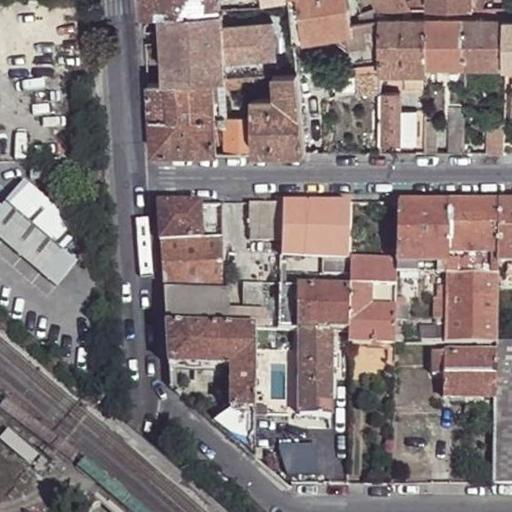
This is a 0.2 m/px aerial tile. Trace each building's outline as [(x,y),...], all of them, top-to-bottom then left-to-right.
[(11,0),(17,85),(47,83),(44,42),(66,41),(64,8),(43,10),(43,2),(22,2),(21,0),(11,0)] [(141,0),(143,16),(163,14),(221,10),(220,0),(141,0)] [(287,0),(288,4),(293,45),(353,35),(351,24),(345,0),(287,0)] [(381,9),(411,9),(406,0),(376,0),(380,9),(381,9)] [(429,0),(430,9),(465,9),(471,9),(470,0),(429,0)] [(511,0),(470,0),(471,9),(493,9),(504,9),(511,8),(511,0)] [(226,9),(221,10),(163,14),(168,82),(211,79),(219,79),(223,78),(231,78),(226,9)] [(425,69),(425,21),(381,22),(381,31),(380,74),(425,74),(425,69)] [(465,21),(425,21),(425,69),(464,69),(465,21)] [(504,21),(465,21),(464,69),(503,69),(504,21)] [(511,21),(504,21),(503,69),(511,68),(511,21)] [(381,31),(381,22),(358,23),(360,34),(381,31)] [(351,24),(353,35),(360,34),(358,23),(351,24)] [(296,74),(296,73),(273,75),(275,98),(298,97),(296,74)] [(237,89),(236,77),(231,78),(223,78),(224,90),(237,89)] [(253,88),(253,77),(236,77),(237,89),(253,88)] [(168,82),(148,83),(150,119),(213,119),(211,79),(168,82)] [(219,79),(211,79),(213,119),(222,119),(222,118),(219,79)] [(380,93),(380,146),(388,146),(400,146),(400,112),(401,93),(380,93)] [(298,97),(275,98),(254,99),(254,100),(254,118),(257,154),(280,155),(305,155),(298,97)] [(416,146),(417,112),(400,112),(400,146),(416,146)] [(249,118),(222,118),(222,119),(223,125),(225,154),(257,154),(254,118),(249,118)] [(213,119),(150,119),(153,154),(216,154),(214,125),(213,119)] [(503,124),(487,124),(488,154),(503,153),(503,124)] [(434,126),(425,127),(425,137),(434,137),(434,126)] [(464,154),(464,126),(448,126),(448,154),(464,154)] [(380,146),(380,155),(388,154),(388,146),(380,146)] [(21,179),(0,201),(0,241),(53,289),(75,265),(60,251),(79,231),(21,179)] [(446,257),(496,258),(498,203),(448,204),(446,257)] [(496,258),(496,263),(506,263),(511,263),(511,203),(498,203),(496,258)] [(221,237),(221,204),(200,204),(157,204),(159,241),(202,238),(221,237)] [(280,226),(281,204),(248,204),(248,225),(248,238),(279,239),(279,237),(280,226)] [(351,219),(351,204),(324,204),(323,219),(351,219)] [(446,257),(448,204),(397,204),(396,260),(396,264),(400,265),(417,265),(446,264),(446,257)] [(350,233),(351,219),(323,219),(322,232),(350,233)] [(322,246),(350,247),(350,233),(322,232),(322,246)] [(159,241),(163,291),(219,292),(219,291),(221,237),(202,238),(159,241)] [(322,260),(350,260),(350,247),(322,246),(322,260)] [(445,343),(444,344),(494,344),(495,342),(496,263),(496,258),(446,257),(446,264),(446,275),(446,282),(445,302),(445,322),(445,330),(445,343)] [(349,274),(350,260),(322,260),(321,274),(349,274)] [(373,344),(394,344),(394,337),(394,322),(395,304),(395,300),(395,291),(396,264),(396,260),(350,260),(349,274),(349,288),(348,325),(373,325),(373,344)] [(446,275),(446,264),(417,265),(417,275),(446,275)] [(400,275),(417,275),(417,265),(400,265),(400,275)] [(349,288),(349,274),(321,274),(321,288),(349,288)] [(437,301),(445,302),(446,282),(437,282),(437,301)] [(348,331),(348,325),(349,288),(321,288),(299,287),(299,290),(299,332),(329,332),(329,331),(348,331)] [(299,290),(278,289),(277,314),(277,331),(299,332),(299,290)] [(165,326),(227,328),(227,313),(228,290),(219,291),(219,292),(163,291),(165,326)] [(244,313),(260,313),(260,292),(242,290),(242,313),(244,313)] [(436,321),(445,322),(445,302),(437,301),(434,301),(433,321),(436,321)] [(395,304),(394,322),(406,322),(406,304),(403,304),(395,304)] [(227,328),(243,329),(244,313),(242,313),(227,313),(227,328)] [(255,331),(263,331),(263,314),(260,313),(244,313),(243,329),(254,330),(255,331)] [(263,331),(277,331),(277,314),(263,314),(263,331)] [(436,330),(445,330),(445,322),(436,321),(436,330)] [(347,333),(347,345),(366,345),(373,344),(373,325),(348,325),(348,331),(347,333)] [(254,412),(255,331),(254,330),(243,329),(227,328),(165,326),(168,366),(229,369),(229,412),(254,412)] [(421,342),(445,343),(445,330),(436,330),(421,330),(421,342)] [(331,333),(329,332),(299,332),(299,417),(330,418),(330,401),(330,381),(331,333)] [(493,411),(492,484),(511,484),(511,343),(495,342),(494,344),(495,354),(493,399),(493,411)] [(443,376),(443,354),(433,354),(433,377),(443,376)] [(443,399),(464,399),(493,399),(495,354),(443,354),(443,376),(443,399)] [(464,412),(493,411),(493,399),(464,399),(464,412)] [(210,423),(254,461),(254,459),(254,450),(254,412),(229,412),(210,423)] [(13,434),(5,443),(34,467),(41,458),(13,434)]
